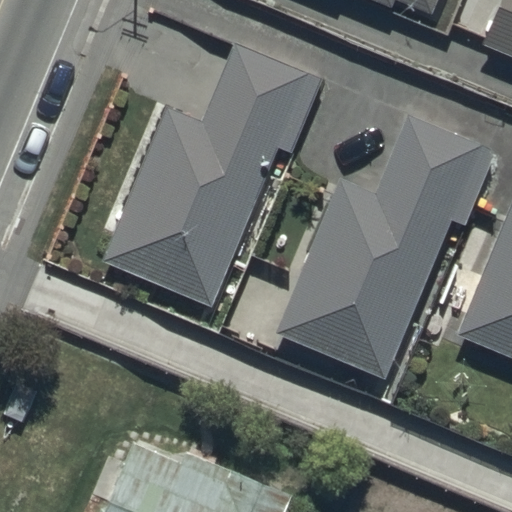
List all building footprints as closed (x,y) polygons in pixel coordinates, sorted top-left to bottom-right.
[(359,0),(385,11),(389,2),(426,18),(433,0),(359,0)] [(511,0),(497,0),(477,48),(511,62),(511,0)] [(165,113),(99,266),(206,313),(276,152),(287,157),(319,83),(232,45),(197,126),(165,113)] [(334,184),(269,340),(379,385),(446,223),(463,230),(493,157),(402,119),(370,198),(334,184)] [(511,198),(452,340),(511,364),(511,198)] [(106,460),(92,496),(107,501),(102,511),(278,511),(283,501),(180,459),(175,473),(126,453),(121,467),(106,460)]
